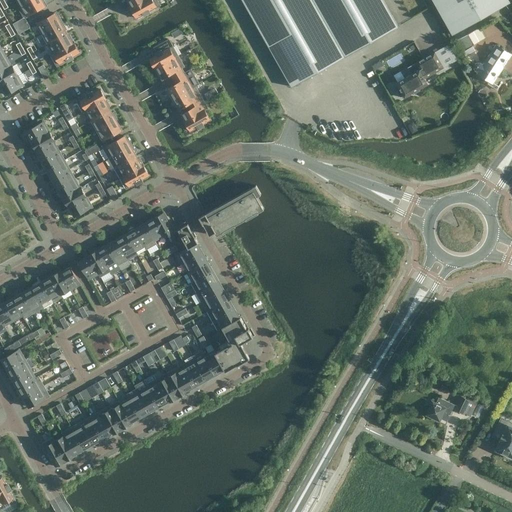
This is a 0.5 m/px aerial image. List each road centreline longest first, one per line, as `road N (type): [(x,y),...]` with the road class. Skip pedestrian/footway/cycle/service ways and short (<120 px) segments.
road 1 (residential): [(49,482),(267,359),(270,348),(175,183)]
road 2 (primary): [(293,511),(411,310)]
road 3 (unclassified): [(175,183),(226,155),(274,151),(370,191)]
road 4 (unclassified): [(511,497),(359,426)]
road 5 (residential): [(107,61),(175,183)]
road 6 (residential): [(64,244),(0,133)]
road 7 (residential): [(64,244),(175,183)]
road 8 (residential): [(0,123),(107,61)]
